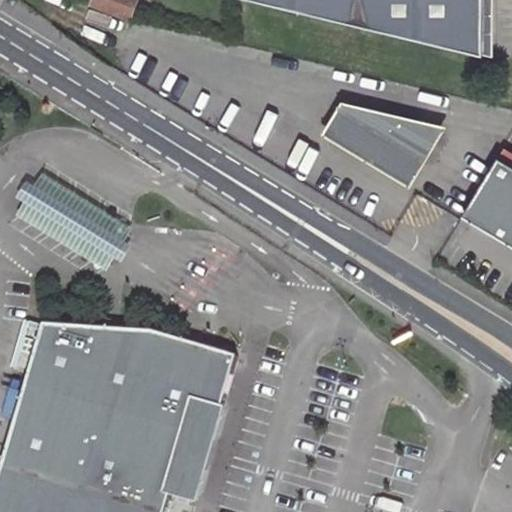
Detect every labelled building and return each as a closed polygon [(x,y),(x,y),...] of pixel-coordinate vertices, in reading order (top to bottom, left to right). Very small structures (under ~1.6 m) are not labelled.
[(139,0),(95,0),(94,3),(132,18),(139,0)] [(263,0),(489,53),(489,0),(263,0)] [(416,188),(451,128),(348,103),(329,135),(416,188)] [(471,217),(511,242),(511,163),(507,160),(471,217)] [(39,185),(32,180),(22,196),(29,201),(20,215),(111,271),(119,257),(126,262),(137,245),(129,240),(136,228),(47,172),(39,185)] [(0,511),(173,511),(176,502),(205,510),(237,410),(228,407),(242,359),(208,349),(156,334),(110,331),(51,328),(0,500),(0,511)]
